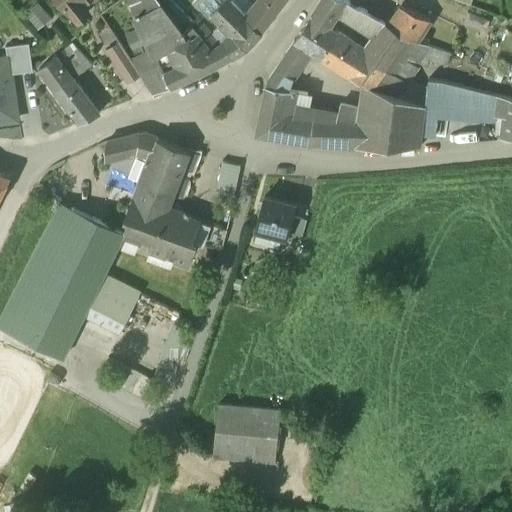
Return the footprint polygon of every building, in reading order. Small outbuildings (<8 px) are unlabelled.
[(40,0),(36,0),(25,11),(41,27),(54,14),(40,0)] [(60,0),(77,21),(89,10),(85,6),(92,0),(60,0)] [(127,0),(135,17),(160,2),(158,0),(127,0)] [(182,31),(191,24),(169,0),(158,0),(160,2),(182,31)] [(229,54),(262,33),(244,13),(231,0),(228,4),(224,0),(202,0),(201,1),(231,31),(220,42),(229,54)] [(256,0),(244,13),(262,33),(280,8),(286,0),(256,0)] [(339,14),(372,36),(381,20),(368,13),(344,0),(321,0),(313,13),(332,25),(339,14)] [(184,84),(229,54),(220,42),(219,43),(210,48),(198,32),(196,29),(191,24),(182,31),(160,2),(135,17),(142,31),(151,54),(163,48),(171,65),(159,71),(169,93),(184,84)] [(393,18),(382,10),(372,6),(368,13),(381,20),(388,24),(393,18)] [(431,20),(401,6),(393,18),(388,24),(408,35),(418,41),(431,20)] [(332,25),(313,13),(294,41),(295,41),(313,52),(321,57),(339,30),(332,25)] [(372,88),(408,35),(388,24),(381,20),(372,36),(365,47),(339,30),(321,57),(361,81),(372,88)] [(196,29),(198,32),(210,48),(219,43),(203,23),(196,29)] [(372,88),(399,97),(433,46),(418,41),(408,35),(372,88)] [(313,52),(295,41),(269,80),(267,88),(288,91),(293,79),(295,80),(313,52)] [(57,55),(74,79),(91,65),(71,43),(57,55)] [(8,60),(10,75),(32,72),(28,46),(6,49),(8,60)] [(451,52),(433,46),(428,59),(446,66),(451,52)] [(38,70),(55,92),(72,81),(74,79),(57,55),(38,70)] [(10,75),(8,60),(0,61),(0,122),(17,120),(10,75)] [(169,93),(159,71),(154,61),(133,71),(152,101),(169,93)] [(506,124),(505,97),(443,81),(427,79),(426,107),(422,137),(435,138),(438,118),(503,123),(506,124)] [(72,81),(55,92),(63,102),(79,90),(72,81)] [(422,137),(426,107),(399,97),(372,88),(361,81),(358,106),(349,148),(349,149),(420,149),(422,137)] [(288,91),(267,88),(256,136),(286,142),(297,92),(288,91)] [(99,115),(79,90),(63,102),(80,125),(99,115)] [(312,94),(297,92),(286,142),(321,148),(349,149),(349,148),(358,106),(340,102),(338,111),(309,105),(312,94)] [(511,138),(511,97),(505,97),(506,124),(503,123),(502,138),(511,138)] [(141,135),(106,145),(105,163),(137,154),(141,135)] [(151,159),(127,220),(130,222),(124,236),(123,237),(140,243),(142,238),(153,241),(150,252),(166,258),(167,254),(176,257),(174,261),(186,265),(194,246),(195,243),(191,242),(197,223),(182,217),(183,215),(171,211),(170,213),(166,212),(172,197),(183,169),(188,154),(141,135),(137,154),(138,154),(138,155),(151,159)] [(197,156),(188,154),(183,169),(190,172),(197,156)] [(240,168),(222,163),(215,200),(233,203),(240,168)] [(0,196),(9,180),(0,176),(0,196)] [(103,221),(122,228),(130,207),(111,200),(103,221)] [(296,208),(264,200),(255,233),(287,242),(292,220),(296,208)] [(63,207),(4,331),(64,360),(71,345),(84,319),(101,283),(123,237),(124,236),(70,210),(63,207)] [(306,223),(292,220),(287,242),(300,246),(306,223)] [(227,233),(197,222),(197,223),(191,242),(195,243),(194,246),(220,255),(227,233)] [(136,300),(101,283),(84,319),(118,336),(136,300)] [(173,325),(154,379),(173,385),(192,331),(173,325)] [(281,411),(218,405),(213,456),(276,462),(281,411)]
